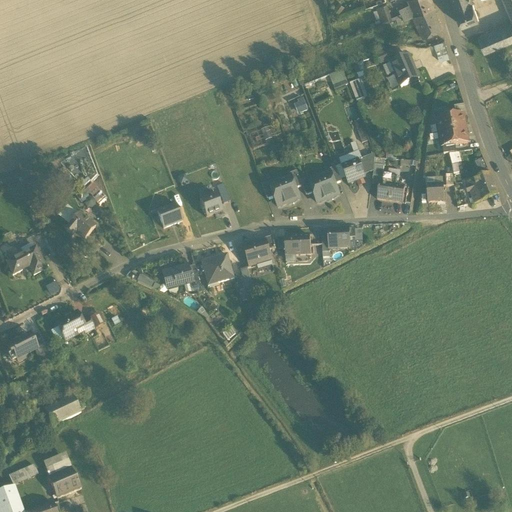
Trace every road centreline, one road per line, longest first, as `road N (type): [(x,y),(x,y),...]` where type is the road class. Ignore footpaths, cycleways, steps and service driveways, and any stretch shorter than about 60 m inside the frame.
road 1 (residential): [(511,208),(253,226),(140,257),(0,329)]
road 2 (tertiary): [(511,193),(442,0)]
road 3 (track): [(402,441),(218,511)]
road 4 (track): [(511,399),(402,441),(426,511)]
road 5 (track): [(199,241),(150,116)]
